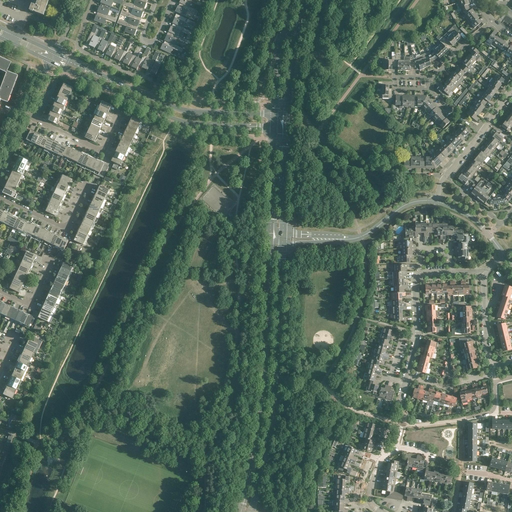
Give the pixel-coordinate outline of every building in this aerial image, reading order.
[(38,0),(36,6),(32,4),(30,11),(34,12),(34,11),(35,12),(44,15),(49,0),(38,0)] [(135,5),(143,8),(142,8),(145,9),(147,3),(143,2),(143,0),(137,0),(135,5)] [(459,8),(461,7),(463,11),(469,8),(468,5),(469,4),(467,0),(464,0),(457,2),(459,8)] [(141,11),(142,8),(143,8),(135,5),(125,1),(124,5),(134,9),(132,14),(138,16),(138,17),(141,18),(144,12),(141,11)] [(103,4),(102,7),(99,6),(97,12),(100,13),(107,15),(108,10),(119,13),(120,10),(110,6),(103,4)] [(178,6),(175,11),(184,16),(187,10),(196,15),(200,17),(202,13),(198,11),(188,7),(182,4),(180,7),(178,6)] [(463,11),(465,14),(463,16),(467,20),(475,14),(472,9),(471,10),(469,8),(463,11)] [(137,20),(138,17),(138,16),(132,14),(122,10),(120,14),(130,18),(129,23),(128,23),(135,25),(134,25),(138,27),(140,21),(137,20)] [(117,19),(115,18),(107,15),(100,13),(99,16),(97,15),(95,21),(103,24),(105,19),(115,22),(117,19)] [(470,24),(477,19),(478,19),(479,18),(475,14),(467,20),(470,24)] [(175,17),(172,23),(175,25),(176,24),(181,27),(184,22),(193,27),(194,26),(197,28),(198,24),(195,23),(177,15),(176,18),(175,17)] [(487,23),(485,20),(483,18),(479,20),(478,19),(477,19),(470,24),(472,27),(473,27),(474,28),(480,24),(482,27),(487,23)] [(137,30),(133,29),(134,25),(135,25),(128,23),(129,23),(119,19),(117,23),(127,27),(125,32),(135,36),(137,30)] [(93,37),(98,26),(95,24),(87,41),(90,43),(89,46),(94,48),(96,45),(98,39),(93,37)] [(171,26),(168,32),(172,33),(177,36),(180,31),(189,35),(190,34),(192,35),(193,33),(191,32),(181,27),(176,24),(175,25),(175,26),(175,27),(175,28),(171,26)] [(452,28),(448,32),(457,42),(461,37),(457,33),(459,31),(454,25),(452,28)] [(103,28),(102,30),(98,39),(96,45),(99,46),(98,49),(103,51),(104,51),(104,50),(107,43),(102,41),(107,30),(103,28)] [(496,37),(494,36),(497,32),(494,30),(487,41),(491,44),(496,37)] [(443,36),(441,38),(446,44),(448,41),(452,46),(457,42),(448,32),(443,36)] [(166,35),(164,40),(167,42),(167,41),(173,44),(176,39),(185,44),(186,43),(187,44),(188,43),(192,45),(192,43),(187,40),(177,36),(172,33),(170,37),(167,35),(166,35)] [(107,43),(104,50),(104,51),(107,52),(106,54),(111,56),(114,52),(115,48),(110,46),(115,36),(111,34),(107,43)] [(115,48),(114,52),(117,53),(114,59),(120,61),(121,58),(124,52),(119,50),(123,40),(125,37),(121,36),(120,38),(117,45),(115,48)] [(496,37),(491,44),(491,45),(495,48),(496,46),(501,39),(497,36),(496,37)] [(441,43),(437,47),(444,54),(448,50),(444,46),(446,44),(441,38),(439,40),(441,43)] [(124,52),(121,58),(124,60),(123,62),(129,64),(130,62),(130,61),(132,56),(127,54),(133,42),(134,40),(130,39),(128,43),(128,42),(124,52)] [(496,46),(503,51),(507,45),(505,44),(506,43),(501,39),(496,46)] [(164,44),(161,49),(169,53),(172,48),(181,53),(182,53),(184,49),(183,49),(173,44),(167,41),(167,42),(165,45),(164,44)] [(130,62),(133,63),(132,66),(137,68),(141,60),(136,58),(141,46),(138,45),(132,56),(130,61),(130,62)] [(503,51),(510,56),(511,53),(511,46),(510,47),(507,45),(503,51)] [(427,48),(429,52),(433,58),(436,55),(439,59),(444,54),(437,47),(436,46),(431,50),(430,51),(427,48)] [(470,56),(476,60),(476,61),(477,61),(480,57),(477,55),(479,52),(472,46),(468,51),(472,54),(470,56)] [(151,49),(147,47),(146,49),(141,60),(144,62),(142,67),(148,69),(149,67),(151,61),(146,59),(151,49)] [(159,53),(156,51),(151,61),(149,67),(152,68),(150,72),(156,74),(160,65),(155,63),(159,53)] [(421,56),(426,68),(432,65),(429,59),(433,58),(429,52),(421,56)] [(400,56),(395,55),(395,57),(395,64),(398,64),(398,70),(404,70),(404,60),(400,60),(400,56)] [(476,60),(470,56),(469,55),(466,59),(472,65),(476,61),(476,60)] [(413,59),(412,56),(410,56),(410,57),(404,57),(404,60),(404,70),(410,71),(410,65),(414,65),(413,59)] [(420,70),(426,68),(421,56),(413,59),(414,65),(418,64),(420,70)] [(0,69),(6,72),(10,63),(6,61),(6,62),(3,60),(4,60),(0,57),(0,69)] [(392,70),(392,64),(395,64),(395,57),(392,57),(392,60),(386,60),(385,63),(384,63),(384,67),(385,67),(385,70),(392,70)] [(467,71),(470,67),(472,69),(474,67),(472,65),(466,59),(462,63),(463,64),(461,66),(467,71)] [(458,68),(454,72),(461,78),(464,74),(465,75),(468,72),(467,71),(461,66),(459,69),(458,68)] [(0,100),(7,103),(8,99),(7,98),(8,96),(9,96),(11,92),(10,92),(11,89),(12,89),(13,85),(12,85),(13,83),(14,83),(15,79),(16,76),(17,76),(7,72),(0,91),(0,100)] [(460,84),(463,80),(461,78),(454,72),(451,76),(460,84)] [(497,75),(493,79),(500,84),(502,82),(505,85),(507,82),(509,80),(504,76),(502,79),(497,75)] [(447,80),(456,88),(460,84),(451,76),(447,80)] [(500,84),(493,79),(489,83),(498,90),(502,85),(500,84)] [(445,85),(452,91),(453,92),(456,88),(447,80),(444,84),(445,85)] [(64,83),(62,88),(71,92),(73,88),(64,83)] [(489,83),(486,87),(488,89),(495,94),(498,90),(489,83)] [(452,91),(445,85),(444,87),(440,84),(436,89),(442,95),(445,92),(448,95),(452,91)] [(381,89),(381,92),(382,92),(382,95),(383,95),(383,98),(388,98),(388,99),(392,99),(392,91),(389,91),(389,85),(382,85),(382,89),(381,89)] [(71,92),(62,88),(60,92),(69,97),(71,92)] [(485,93),(492,98),(495,94),(488,89),(485,93)] [(69,97),(60,92),(57,97),(67,101),(69,97)] [(492,98),(485,93),(483,92),(478,98),(480,100),(486,104),(487,101),(488,102),(492,98)] [(407,96),(396,95),(395,105),(399,105),(399,108),(402,108),(402,107),(407,107),(407,96)] [(414,108),(417,108),(417,107),(422,107),(426,96),(414,96),(414,108)] [(435,104),(427,96),(426,96),(422,107),(425,110),(424,111),(426,113),(435,104)] [(57,97),(55,102),(65,106),(67,101),(57,97)] [(102,101),(99,100),(97,105),(100,106),(109,110),(111,105),(102,101)] [(482,112),(485,107),(484,106),(486,104),(480,100),(475,106),(482,112)] [(65,106),(55,102),(53,106),(63,110),(65,106)] [(426,113),(429,115),(429,114),(432,118),(440,110),(435,104),(426,113)] [(63,110),(53,106),(51,111),(60,115),(63,110)] [(107,115),(109,110),(100,106),(98,110),(107,115)] [(477,115),(478,116),(482,112),(475,106),(472,111),(471,111),(477,115)] [(107,115),(98,110),(96,115),(105,119),(107,115)] [(432,118),(435,121),(437,124),(445,115),(440,110),(432,118)] [(476,117),(477,115),(471,111),(472,111),(470,110),(467,114),(478,122),(480,120),(476,117)] [(58,120),(60,115),(51,111),(49,115),(58,120)] [(47,120),(56,124),(58,120),(49,115),(47,120)] [(103,124),(105,119),(96,115),(94,119),(103,124)] [(142,120),(133,115),(131,120),(140,125),(142,120)] [(437,124),(439,126),(440,125),(443,128),(451,121),(445,115),(437,124)] [(101,128),(103,124),(94,119),(91,124),(101,128)] [(131,120),(128,125),(138,129),(140,130),(143,126),(140,125),(131,120)] [(502,126),(508,131),(511,126),(505,122),(502,126)] [(99,133),(101,128),(91,124),(89,129),(99,133)] [(136,134),(138,129),(128,125),(126,129),(136,134)] [(460,129),(459,128),(457,130),(465,139),(471,134),(463,126),(460,129)] [(97,137),(99,133),(89,129),(87,133),(97,137)] [(133,138),(136,134),(126,129),(124,134),(133,138)] [(454,133),(455,133),(452,136),(460,144),(465,139),(457,130),(454,133)] [(31,142),(36,133),(31,131),(26,140),(31,142)] [(503,138),(496,132),(492,137),(499,143),(503,138)] [(40,135),(36,133),(31,142),(36,144),(40,135)] [(85,138),(94,142),(97,137),(87,133),(85,138)] [(131,143),(133,138),(124,134),(122,138),(131,143)] [(45,137),(40,135),(36,144),(40,146),(45,137)] [(449,139),(448,139),(446,141),(454,150),(460,144),(452,136),(449,139)] [(49,139),(45,137),(40,146),(45,149),(49,139)] [(498,145),(499,143),(492,137),(490,140),(490,141),(489,142),(496,148),(498,145)] [(129,147),(131,143),(122,138),(120,143),(129,147)] [(54,141),(49,139),(45,149),(49,151),(54,141)] [(58,144),(54,141),(49,151),(54,153),(58,144)] [(444,143),(444,144),(441,147),(449,155),(454,150),(446,141),(444,143)] [(493,150),(494,151),(496,148),(489,142),(488,144),(487,143),(485,146),(492,152),(493,150)] [(127,152),(129,147),(120,143),(118,147),(127,152)] [(63,146),(58,144),(54,153),(59,155),(63,146)] [(67,148),(63,146),(59,155),(63,157),(63,156),(64,156),(67,148)] [(67,148),(64,156),(68,158),(72,149),(68,146),(67,148)] [(491,155),(490,154),(492,152),(485,146),(482,149),(483,150),(481,151),(488,157),(491,155)] [(125,156),(127,152),(118,147),(116,152),(125,156)] [(438,150),(438,149),(435,151),(444,160),(449,155),(441,147),(438,150)] [(77,151),(72,149),(68,158),(73,160),(77,151)] [(77,162),(82,153),(77,151),(73,160),(77,162)] [(434,154),(431,157),(430,157),(435,168),(444,160),(435,151),(433,154),(434,154)] [(480,153),(479,152),(477,155),(484,161),(488,157),(481,151),(480,153)] [(113,157),(123,161),(125,156),(116,152),(113,157)] [(81,164),(86,155),(82,153),(77,162),(81,164)] [(90,157),(86,155),(81,164),(86,166),(90,157)] [(474,159),(475,159),(474,161),(480,166),(484,161),(477,155),(474,159)] [(20,156),(17,161),(27,165),(29,161),(31,162),(32,159),(26,156),(25,159),(20,156)] [(404,158),(404,168),(415,168),(415,157),(411,157),(411,156),(408,156),(408,158),(404,158)] [(426,157),(426,156),(423,156),(423,168),(435,168),(430,157),(426,157)] [(90,169),(95,159),(90,157),(86,166),(90,169)] [(123,161),(113,157),(111,161),(114,163),(112,167),(116,169),(118,164),(123,167),(126,162),(123,161)] [(95,171),(100,161),(95,159),(90,169),(95,171)] [(25,170),(27,165),(17,161),(15,166),(25,170)] [(95,171),(94,174),(103,178),(108,167),(104,164),(100,161),(95,171)] [(478,169),(481,166),(480,166),(474,161),(472,162),(469,165),(476,171),(478,169)] [(475,173),(475,172),(476,171),(469,165),(467,168),(466,170),(473,176),(475,173)] [(23,175),(25,170),(15,166),(13,170),(23,175)] [(11,175),(20,179),(23,175),(13,170),(11,175)] [(470,178),(471,179),(473,176),(466,170),(465,171),(464,171),(461,174),(469,180),(470,178)] [(461,174),(458,179),(465,185),(469,180),(461,174)] [(18,184),(20,179),(11,175),(9,179),(18,184)] [(70,184),(72,179),(63,175),(61,180),(70,184)] [(16,188),(18,184),(9,179),(7,184),(16,188)] [(68,188),(70,184),(61,180),(59,184),(68,188)] [(472,191),(470,194),(472,195),(473,195),(475,197),(480,191),(482,188),(479,186),(482,183),(480,181),(476,187),(472,191)] [(14,193),(16,188),(7,184),(5,188),(14,193)] [(66,193),(68,188),(59,184),(57,189),(66,193)] [(511,188),(507,184),(503,189),(511,195),(511,188)] [(109,190),(100,186),(98,190),(107,195),(109,190)] [(5,188),(3,193),(12,197),(14,193),(5,188)] [(64,197),(66,193),(57,189),(54,193),(64,197)] [(480,191),(475,197),(478,199),(477,200),(479,201),(487,191),(486,189),(483,193),(480,191)] [(502,190),(505,193),(503,196),(509,201),(511,198),(511,195),(503,189),(502,190)] [(105,199),(107,195),(98,190),(96,195),(105,199)] [(489,194),(488,193),(490,191),(488,190),(487,191),(479,201),(481,203),(482,202),(484,204),(486,202),(489,198),(487,196),(489,194)] [(62,202),(64,197),(54,193),(52,198),(62,202)] [(103,204),(105,199),(96,195),(93,200),(103,204)] [(502,195),(501,197),(496,197),(497,204),(505,203),(506,205),(509,201),(503,196),(502,195)] [(486,202),(484,204),(488,207),(489,205),(497,204),(496,197),(491,198),(490,197),(489,198),(486,202)] [(59,207),(62,202),(52,198),(50,202),(59,207)] [(101,208),(103,204),(93,200),(91,204),(101,208)] [(48,207),(57,211),(59,207),(50,202),(48,207)] [(98,213),(101,208),(91,204),(89,208),(98,213)] [(46,211),(55,216),(57,211),(48,207),(46,211)] [(96,217),(98,213),(89,208),(87,213),(96,217)] [(0,221),(4,223),(9,214),(4,212),(0,220),(0,221)] [(94,222),(96,217),(87,213),(85,218),(94,222)] [(9,225),(13,216),(9,214),(4,223),(9,225)] [(9,225),(13,227),(18,218),(13,216),(9,225)] [(22,220),(18,218),(13,227),(18,230),(22,220)] [(92,227),(94,222),(85,218),(83,222),(92,227)] [(22,232),(27,222),(22,220),(18,230),(22,232)] [(22,232),(27,234),(28,233),(27,233),(31,225),(31,224),(27,222),(22,232)] [(90,231),(92,227),(83,222),(81,227),(90,231)] [(36,226),(32,223),(31,224),(31,225),(27,233),(28,233),(32,235),(36,226)] [(37,237),(41,228),(36,226),(32,235),(37,237)] [(78,231),(88,236),(90,231),(81,227),(78,231)] [(41,239),(46,230),(41,228),(37,237),(41,239)] [(416,236),(415,228),(405,229),(405,235),(401,235),(401,242),(402,242),(410,241),(410,238),(413,238),(413,237),(416,236)] [(50,232),(46,230),(41,239),(46,241),(50,232)] [(453,230),(454,238),(456,238),(457,240),(459,240),(459,243),(468,243),(468,234),(464,234),(463,230),(453,230)] [(86,240),(88,236),(78,231),(76,236),(86,240)] [(50,243),(55,234),(50,232),(46,241),(50,243)] [(55,246),(59,236),(55,234),(50,243),(55,246)] [(59,248),(64,238),(59,236),(55,246),(59,248)] [(74,241),(73,243),(76,245),(77,242),(83,245),(86,240),(76,236),(74,241)] [(59,248),(64,250),(68,240),(64,238),(59,248)] [(462,260),(468,260),(468,250),(454,250),(454,254),(458,253),(458,257),(462,257),(462,260)] [(36,256),(27,252),(25,256),(34,261),(36,256)] [(32,265),(34,261),(25,256),(23,261),(32,265)] [(30,270),(32,265),(23,261),(21,265),(30,270)] [(71,271),(73,267),(64,262),(62,267),(71,271)] [(28,274),(30,270),(21,265),(18,270),(28,274)] [(71,271),(62,267),(60,272),(69,276),(71,271)] [(26,279),(28,274),(18,270),(16,275),(26,279)] [(69,276),(60,272),(57,276),(67,281),(69,276)] [(23,284),(26,279),(16,275),(14,279),(23,284)] [(67,281),(57,276),(55,281),(65,285),(67,281)] [(21,288),(23,284),(14,279),(12,284),(21,288)] [(65,285),(55,281),(53,285),(63,290),(65,285)] [(10,288),(19,293),(21,288),(12,284),(10,288)] [(63,290),(53,285),(51,290),(60,294),(63,290)] [(511,291),(511,287),(505,285),(503,290),(511,293),(511,291)] [(60,294),(51,290),(49,294),(58,299),(60,294)] [(58,299),(49,294),(47,299),(56,303),(58,299)] [(56,303),(47,299),(45,304),(54,308),(56,303)] [(5,304),(0,314),(5,316),(9,307),(5,304)] [(54,308),(45,304),(42,308),(52,313),(54,308)] [(9,307),(5,316),(10,318),(14,309),(9,307)] [(52,313),(42,308),(40,313),(50,317),(52,313)] [(14,309),(10,318),(14,320),(19,311),(14,309)] [(19,311),(14,320),(19,322),(23,313),(19,311)] [(496,317),(505,320),(507,314),(498,311),(496,317)] [(23,313),(19,322),(23,324),(28,315),(23,313)] [(38,317),(48,322),(50,317),(40,313),(38,317)] [(28,315),(23,324),(28,327),(30,322),(32,323),(34,320),(32,318),(32,317),(28,315)] [(392,330),(383,328),(382,333),(394,337),(395,334),(391,333),(392,330)] [(28,339),(26,344),(35,349),(38,350),(42,341),(34,338),(33,342),(28,339)] [(474,346),(472,341),(471,341),(470,339),(471,339),(471,338),(459,339),(460,344),(464,343),(465,349),(474,346)] [(391,347),(392,345),(388,344),(389,341),(380,339),(379,344),(391,347)] [(438,343),(428,340),(426,346),(435,348),(436,348),(438,343)] [(26,344),(24,349),(33,353),(36,354),(38,350),(35,349),(26,344)] [(386,351),(378,349),(375,348),(374,354),(388,358),(389,355),(385,354),(386,351)] [(21,353),(31,358),(33,353),(24,349),(21,353)] [(21,353),(19,358),(29,362),(30,362),(32,358),(31,358),(21,353)] [(17,362),(27,367),(29,362),(19,358),(17,362)] [(15,367),(24,371),(27,367),(17,362),(15,367)] [(479,368),(477,362),(467,365),(466,365),(467,370),(479,368)] [(367,368),(381,372),(382,370),(378,369),(378,366),(370,364),(368,363),(367,368)] [(22,376),(24,371),(15,367),(13,371),(22,376)] [(381,372),(367,368),(365,374),(376,377),(376,374),(380,375),(381,372)] [(11,376),(20,380),(22,376),(13,371),(11,376)] [(365,374),(364,379),(369,381),(369,380),(377,383),(378,383),(379,380),(375,379),(376,377),(365,374)] [(9,381),(18,385),(20,380),(11,376),(9,381)] [(381,389),(380,389),(378,388),(378,386),(376,385),(377,383),(369,380),(369,381),(367,390),(373,392),(372,396),(378,398),(381,389)] [(6,385),(16,390),(18,385),(9,381),(6,385)] [(4,390),(14,394),(16,390),(6,385),(4,390)] [(389,386),(385,385),(384,389),(381,388),(380,389),(381,389),(378,398),(385,399),(389,386)] [(385,399),(392,401),(394,392),(391,391),(392,387),(389,386),(385,399)] [(411,395),(411,397),(412,397),(417,399),(420,390),(420,389),(418,388),(418,389),(414,389),(413,395),(411,395)] [(2,394),(12,399),(14,394),(4,390),(2,394)] [(459,393),(462,404),(467,403),(467,400),(465,391),(459,393)] [(441,394),(439,402),(438,404),(443,406),(444,404),(446,395),(441,394)] [(378,429),(374,428),(375,425),(367,422),(365,428),(378,431),(378,429)] [(366,439),(374,441),(375,442),(375,439),(372,438),(372,435),(364,433),(363,438),(366,439)] [(374,441),(366,439),(364,444),(377,448),(377,445),(373,444),(374,441)] [(376,450),(377,448),(364,444),(362,443),(360,449),(371,452),(372,449),(376,450)] [(359,454),(360,451),(349,447),(347,446),(346,446),(344,451),(346,452),(354,455),(355,452),(359,454)] [(354,455),(346,452),(344,457),(356,461),(356,459),(353,458),(354,455)] [(406,466),(412,467),(413,459),(410,458),(411,454),(409,454),(408,455),(405,454),(404,461),(407,461),(406,466)] [(356,461),(344,457),(342,462),(350,465),(351,462),(355,464),(356,461)] [(388,467),(384,466),(383,469),(397,472),(399,462),(392,461),(392,464),(388,463),(388,467)] [(342,462),(339,470),(350,474),(351,471),(351,472),(352,469),(349,468),(350,465),(342,462)] [(423,467),(422,472),(422,473),(425,473),(424,480),(429,481),(431,472),(428,472),(429,468),(426,467),(426,468),(423,467)] [(396,479),(397,472),(383,469),(383,473),(386,473),(386,477),(396,479)] [(337,476),(337,484),(345,485),(345,482),(349,482),(350,480),(349,480),(349,477),(337,476)] [(382,480),(381,483),(394,485),(396,479),(386,477),(385,481),(382,480)] [(394,485),(381,483),(380,486),(384,487),(383,491),(387,491),(389,492),(392,492),(393,492),(394,485)] [(430,502),(431,495),(421,494),(420,502),(423,502),(423,504),(425,505),(424,507),(434,509),(435,503),(430,502)]
